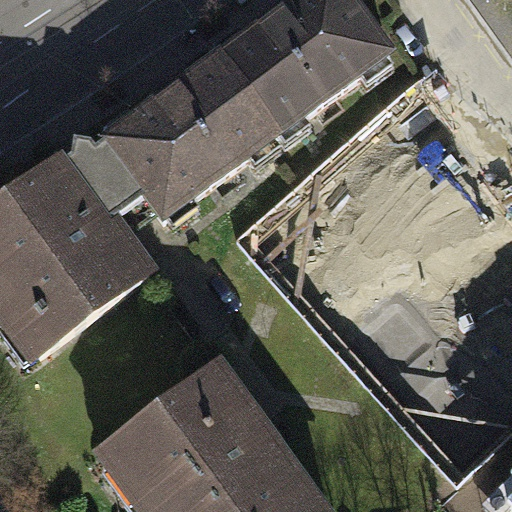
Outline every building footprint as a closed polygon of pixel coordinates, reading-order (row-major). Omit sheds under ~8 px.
[(312,0),(220,67),(277,146),(392,64),(344,0),(312,0)] [(277,146),(220,67),(107,151),(148,207),(166,230),(277,146)] [(355,189),(511,358),(511,210),(429,121),(355,189)] [(73,166),(0,219),(0,323),(8,334),(23,336),(43,363),(152,283),(119,239),(114,232),(127,222),(148,207),(107,151),(97,157),(94,152),(75,150),(73,166)] [(220,380),(94,472),(123,511),(317,511),(249,419),(220,380)]
